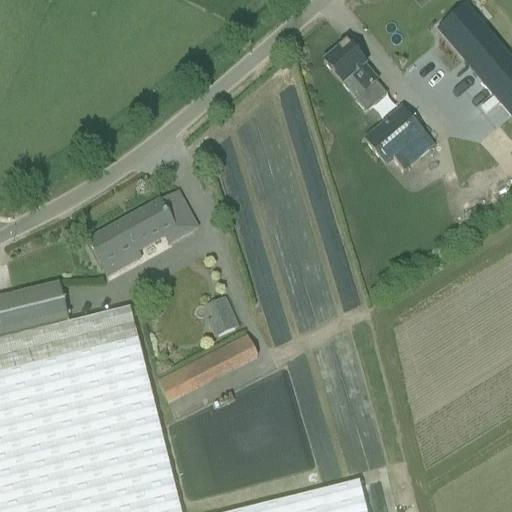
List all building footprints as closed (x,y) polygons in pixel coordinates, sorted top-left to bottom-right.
[(511,66),(466,11),(439,35),(510,119),(511,116),(511,66)] [(379,83),(366,68),(347,46),(324,65),(356,103),(379,83)] [(458,58),(433,73),(441,85),(431,91),(443,109),(477,88),(458,58)] [(364,141),(384,167),(394,160),(404,175),(435,149),(401,109),(364,141)] [(496,179),(448,201),(459,225),(507,202),(496,179)] [(440,194),(405,210),(422,249),(446,238),(433,210),(445,205),(440,194)] [(198,231),(178,195),(87,245),(107,280),(141,262),(138,254),(163,241),(167,248),(198,231)] [(365,511),(359,486),(253,511),(179,511),(129,312),(69,327),(59,288),(0,302),(0,511),(365,511)] [(213,323),(207,325),(215,342),(239,331),(231,315),(213,323)] [(250,337),(157,382),(168,405),(261,360),(250,337)]
